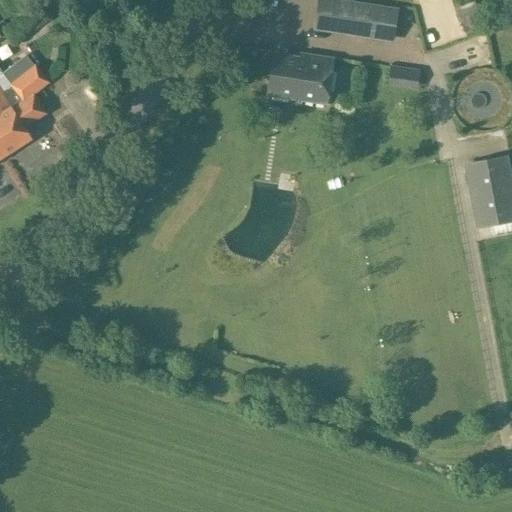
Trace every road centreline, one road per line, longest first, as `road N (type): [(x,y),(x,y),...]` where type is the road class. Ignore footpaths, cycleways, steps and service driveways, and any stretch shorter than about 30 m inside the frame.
road 1 (track): [(0,316),(417,450),(454,458),(484,451),(497,438)]
road 2 (tertiary): [(0,284),(211,0)]
